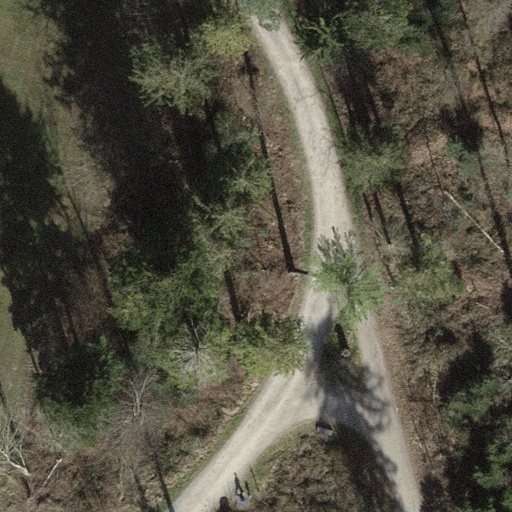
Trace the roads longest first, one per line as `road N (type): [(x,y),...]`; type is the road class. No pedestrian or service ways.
road 1 (track): [(288,0),(347,285),(411,511)]
road 2 (track): [(184,511),(347,285)]
